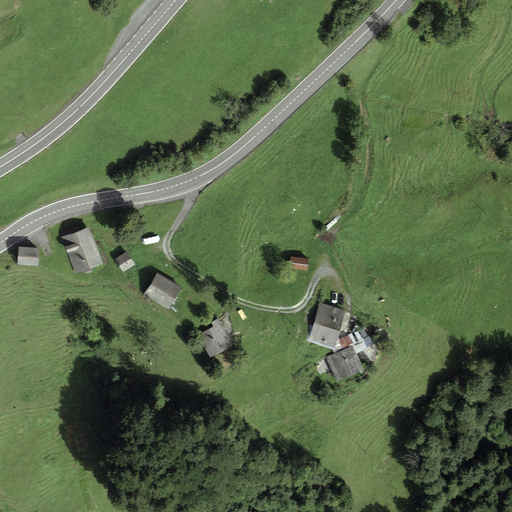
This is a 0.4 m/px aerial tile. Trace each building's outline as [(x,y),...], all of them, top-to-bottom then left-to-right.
[(91,269),(90,265),(97,262),(85,230),(63,238),(76,271),(83,268),(85,271),(91,269)] [(20,247),(19,262),(37,263),(38,248),(20,247)] [(116,258),(124,270),(133,264),(126,252),(116,258)] [(291,257),(289,267),(307,269),(308,259),(291,257)] [(156,276),(146,294),(167,307),(178,289),(156,276)] [(311,339),(333,345),(343,311),(321,304),(311,339)] [(205,344),(210,353),(230,343),(218,319),(212,322),(214,327),(196,336),(201,346),(205,344)] [(352,345),(354,350),(366,344),(360,333),(349,338),(349,339),(352,345)] [(329,359),(337,376),(359,367),(351,349),(329,359)]
